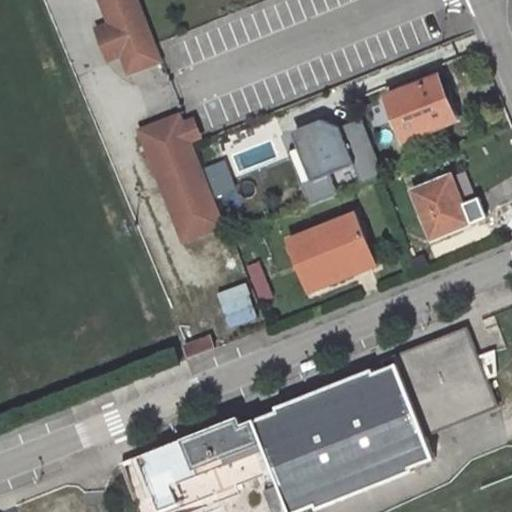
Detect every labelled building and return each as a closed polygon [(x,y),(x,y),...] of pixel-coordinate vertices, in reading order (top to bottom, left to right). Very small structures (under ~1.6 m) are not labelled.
[(158,49),(139,0),(105,0),(107,3),(114,0),(115,0),(119,9),(110,12),(111,26),(112,33),(116,42),(121,50),(124,53),(130,59),(138,65),(144,67),(149,52),(158,49)] [(119,9),(115,0),(114,0),(107,3),(110,12),(119,9)] [(116,42),(112,33),(111,26),(111,23),(98,28),(110,59),(122,54),(124,53),(121,50),(116,42)] [(163,60),(158,49),(149,52),(144,67),(163,60)] [(144,67),(138,65),(130,59),(124,53),(122,54),(130,72),(144,67)] [(447,122),(439,101),(448,98),(439,75),(388,96),(406,139),(447,122)] [(461,117),(453,96),(448,98),(439,101),(447,122),(461,117)] [(339,194),(333,178),(355,168),(365,186),(385,174),(360,119),(347,126),(325,113),(294,128),(301,150),(291,155),(313,205),(339,194)] [(224,225),(192,145),(191,141),(180,114),(140,130),(184,240),(224,225)] [(238,189),(226,158),(219,161),(219,160),(206,164),(219,197),(238,189)] [(465,206),(452,175),(414,190),(433,237),(469,223),(462,207),(465,206)] [(487,215),(480,199),(465,206),(462,207),(469,223),(487,215)] [(370,247),(357,213),(290,240),(309,286),(347,271),(342,258),(370,247)] [(377,265),(370,247),(342,258),(347,271),(349,276),(377,265)] [(275,296),(261,261),(247,266),(261,302),(275,296)] [(217,294),(231,330),(262,318),(248,282),(217,294)] [(266,414),(254,418),(264,442),(266,448),(268,452),(270,456),(272,461),(273,465),(275,471),(287,500),(291,511),(297,511),(316,505),(318,509),(414,471),(412,467),(436,458),(427,436),(499,407),(488,378),(497,374),(495,350),(479,356),(467,327),(382,360),(385,367),(375,371),(373,368),(277,406),(265,411),(266,414)] [(215,348),(210,336),(186,346),(190,358),(215,348)] [(252,411),(138,456),(160,509),(179,501),(172,485),(178,482),(186,479),(184,473),(188,471),(193,469),(198,468),(203,465),(208,464),(216,460),(225,457),(229,455),(235,453),(239,451),(244,449),(248,448),(253,446),(264,442),(254,418),(252,411)] [(264,442),(253,446),(255,452),(259,451),(266,448),(264,442)] [(225,457),(216,460),(219,466),(227,463),(225,457)] [(216,460),(208,464),(210,470),(219,466),(216,460)] [(273,465),(266,468),(268,474),(275,471),(273,465)] [(178,482),(172,485),(179,501),(160,509),(160,511),(168,511),(187,505),(178,482)] [(291,511),(287,500),(272,506),(274,511),(291,511)]
